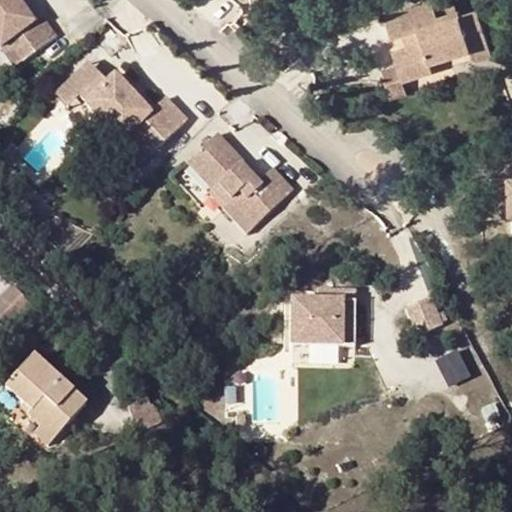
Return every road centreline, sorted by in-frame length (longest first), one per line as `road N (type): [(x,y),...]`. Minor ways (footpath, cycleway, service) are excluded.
road 1 (residential): [(157,0),(332,160)]
road 2 (residential): [(332,160),(366,191),(399,189),(406,169),(398,155),(374,139),(349,142)]
